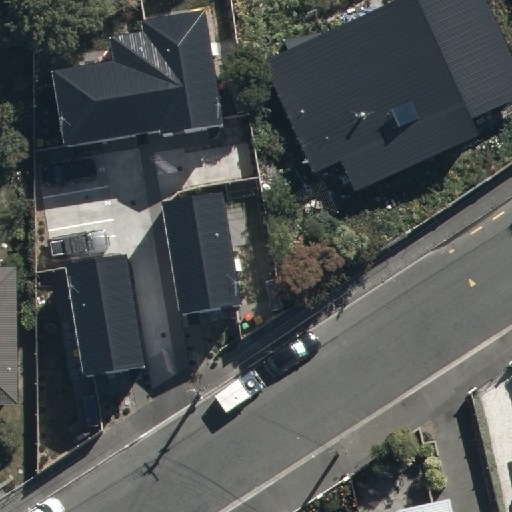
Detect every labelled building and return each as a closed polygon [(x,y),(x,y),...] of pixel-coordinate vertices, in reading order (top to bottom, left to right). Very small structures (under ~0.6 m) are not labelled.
[(421,0),(396,0),(264,62),(316,172),(338,161),(354,196),(484,135),(421,0)] [(113,58),(50,68),(63,149),(224,123),(206,10),(144,19),(146,31),(109,37),(113,58)] [(222,192),(162,201),(178,312),(224,305),(237,303),(222,192)] [(120,256),(67,265),(86,376),(91,375),(133,368),(145,366),(126,255),(120,256)] [(0,408),(17,408),(15,266),(0,266),(0,408)] [(453,511),(451,501),(404,511),(453,511)]
